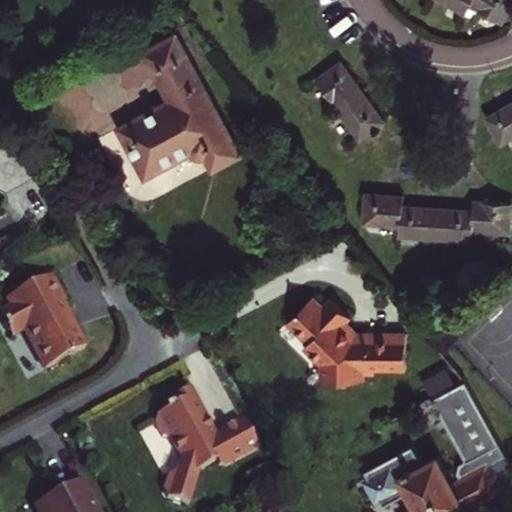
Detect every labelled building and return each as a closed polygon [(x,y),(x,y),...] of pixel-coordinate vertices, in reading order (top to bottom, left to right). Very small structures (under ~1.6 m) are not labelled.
[(511,0),(451,0),(474,13),(480,4),(511,23),(511,21),(511,0)] [(133,146),(148,172),(176,156),(193,146),(195,149),(211,150),(218,162),(243,148),(178,31),(147,49),(172,94),(120,123),(133,146)] [(358,75),(348,62),(325,79),(367,138),(391,122),(380,107),(358,75)] [(494,117),(507,143),(511,140),(511,107),(511,108),(494,117)] [(387,191),(368,189),(365,219),(404,223),(403,232),(476,240),(477,230),(511,233),(511,201),(496,200),(480,198),(479,210),(465,208),(430,205),(407,203),(408,193),(387,191)] [(64,297),(52,274),(7,298),(11,307),(0,312),(0,317),(9,335),(23,328),(28,338),(44,368),(85,347),(69,317),(59,299),(64,297)] [(309,347),(327,367),(327,378),(332,378),(336,383),(350,384),(354,380),(368,380),(369,373),(382,373),(382,370),(411,371),(412,337),(369,335),(369,341),(363,341),(354,331),(349,327),(359,317),(341,300),(331,310),(319,298),(305,311),(293,323),(312,344),(309,347)] [(433,397),(458,384),(449,368),(424,381),(433,397)] [(461,472),(451,478),(435,451),(413,464),(402,445),(362,468),(381,502),(405,489),(413,504),(403,510),(404,511),(453,511),(498,488),(483,460),(502,450),(465,380),(458,384),(433,397),(467,461),(461,465),(461,472)] [(195,487),(198,477),(213,469),(223,473),(258,455),(241,424),(212,439),(206,429),(186,391),(176,397),(168,401),(171,407),(155,416),(153,427),(161,441),(171,446),(180,463),(174,480),(195,487)] [(61,490),(33,505),(36,511),(93,511),(77,479),(60,488),(61,490)]
